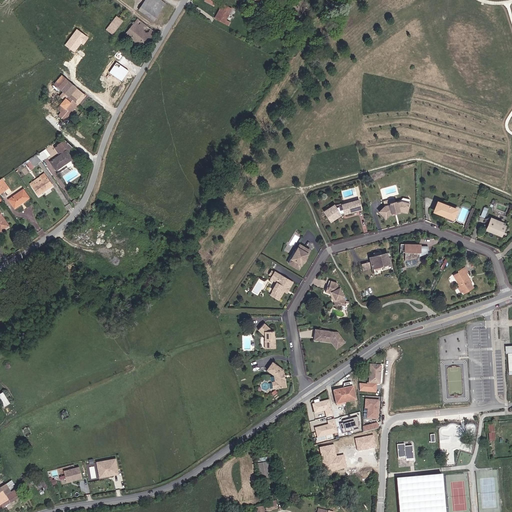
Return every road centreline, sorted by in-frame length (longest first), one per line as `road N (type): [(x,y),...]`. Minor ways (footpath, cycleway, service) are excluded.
road 1 (residential): [(507,297),(490,253),(422,225),(330,250),(291,310),(306,393)]
road 2 (residential): [(185,0),(118,110),(83,202),(0,271)]
road 3 (tertiary): [(45,511),(174,483),(306,393)]
road 4 (tertiary): [(306,393),(388,338),(489,303)]
